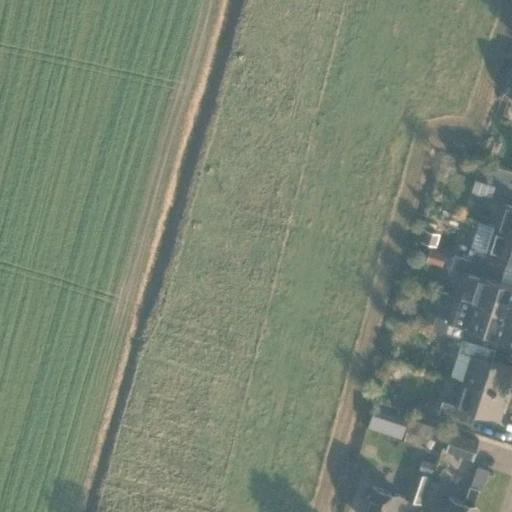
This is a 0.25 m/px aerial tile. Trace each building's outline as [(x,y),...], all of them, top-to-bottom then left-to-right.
[(478,178),(496,183),(492,196),(504,200),(496,224),(511,229),(511,179),(480,170),(478,178)] [(472,257),(472,258),(499,266),(502,254),(511,257),(511,229),(496,224),(481,219),(473,244),(476,245),(472,257)] [(441,231),(425,226),(422,239),(437,243),(441,231)] [(455,252),(451,265),(461,268),(454,292),(511,311),(511,283),(495,278),(499,266),(472,258),(472,257),(455,252)] [(509,338),(511,328),(511,311),(454,292),(446,317),(436,314),(432,326),(448,331),(448,332),(463,337),(463,336),(475,340),(479,328),(509,338)] [(463,337),(460,349),(469,352),(470,352),(472,353),(464,377),(508,392),(511,380),(511,365),(486,357),(490,345),(475,340),(463,336),(463,337)] [(443,401),(440,411),(466,419),(470,407),(500,417),(506,401),(508,392),(464,377),(456,401),(456,402),(452,401),(444,398),(443,401)] [(435,406),(423,401),(419,410),(431,415),(435,406)] [(436,424),(425,420),(421,431),(432,435),(436,424)] [(446,449),(473,458),(480,438),(453,429),(446,449)] [(436,462),(423,457),(419,468),(432,472),(436,462)] [(483,488),(490,468),(478,464),(471,484),(480,487),(483,488)] [(406,496),(423,501),(431,475),(415,469),(406,496)] [(440,481),(432,478),(424,503),(432,505),(440,481)] [(392,511),(400,492),(375,484),(365,511),(392,511)] [(474,503),(480,487),(471,484),(466,500),(452,495),(445,511),(473,511),(476,504),(474,503)]
